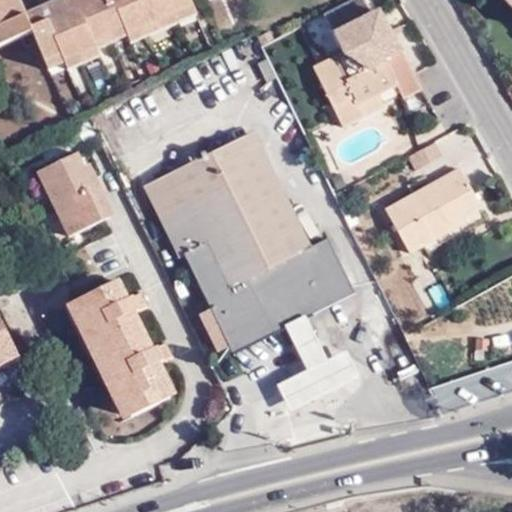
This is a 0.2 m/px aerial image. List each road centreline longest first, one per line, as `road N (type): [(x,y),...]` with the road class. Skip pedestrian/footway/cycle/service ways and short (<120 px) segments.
road 1 (unknown): [(431,443),(363,291),(261,121),(240,109),(190,113),(138,154),(130,176),(136,254),(198,399),(193,418),(159,447),(150,511)]
road 2 (secondary): [(511,422),(274,485)]
road 3 (secondary): [(274,485),(511,442)]
road 4 (tertiary): [(427,0),(511,150)]
